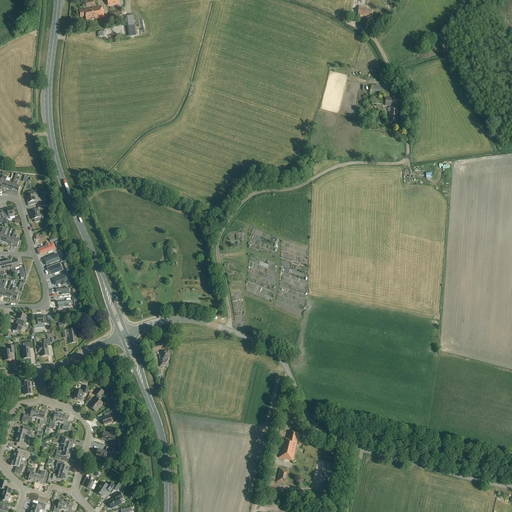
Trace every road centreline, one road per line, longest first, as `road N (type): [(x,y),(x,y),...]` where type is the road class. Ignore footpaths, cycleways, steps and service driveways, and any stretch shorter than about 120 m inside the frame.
road 1 (tertiary): [(511,487),(324,434),(277,356),(236,332),(181,318),(126,333)]
road 2 (track): [(229,330),(216,245),(248,196),(292,189),(349,163),(397,164),(406,157),(408,98),(370,33)]
road 3 (primary): [(103,283),(65,189),(48,119),(56,0)]
road 4 (residential): [(43,400),(66,406),(89,427),(74,492)]
